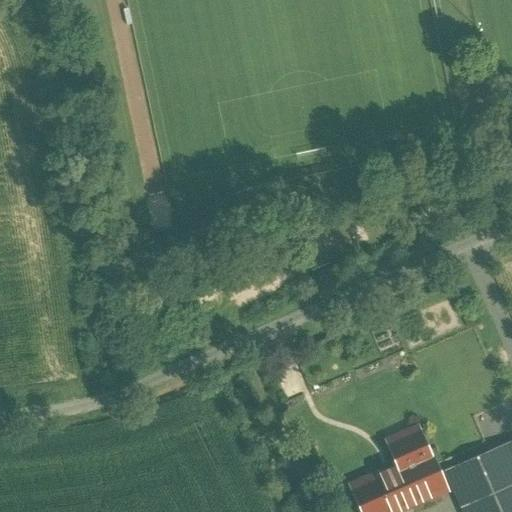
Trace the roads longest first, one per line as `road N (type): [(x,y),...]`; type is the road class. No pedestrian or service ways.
road 1 (unclassified): [(0,417),(99,400),(271,333)]
road 2 (unclassified): [(511,228),(271,333)]
